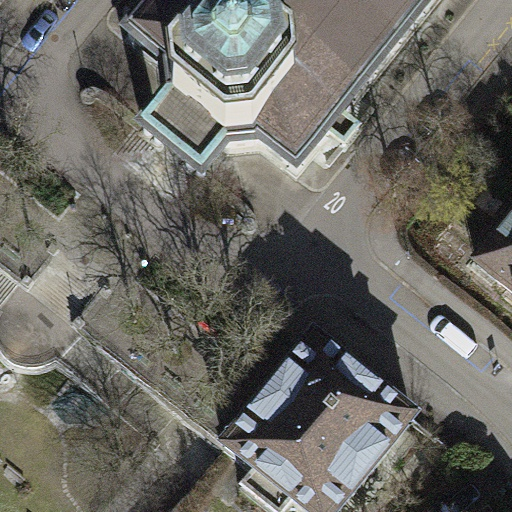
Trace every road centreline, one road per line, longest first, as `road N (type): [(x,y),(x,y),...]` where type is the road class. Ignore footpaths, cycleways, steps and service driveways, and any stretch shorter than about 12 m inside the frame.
road 1 (residential): [(82,0),(53,36),(43,81),(46,118),(68,158),(175,241),(217,260),(261,268),(311,244)]
road 2 (residential): [(311,244),(510,0)]
road 3 (residential): [(511,413),(311,244)]
